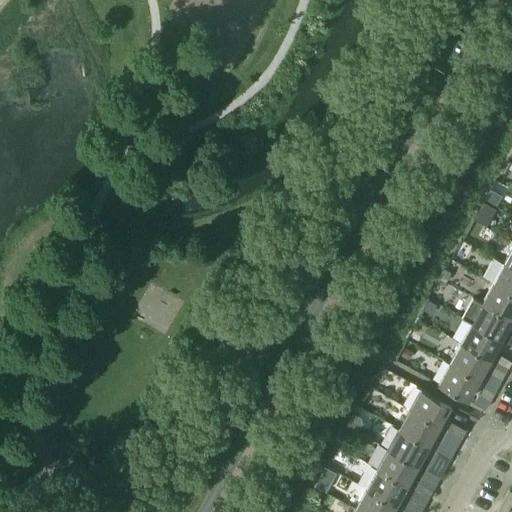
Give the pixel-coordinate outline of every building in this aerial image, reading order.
[(511,244),(503,262),(511,266),(511,244)] [(511,266),(503,262),(492,282),(511,292),(511,266)] [(511,292),(492,282),(481,302),(511,318),(511,316),(511,292)] [(500,338),(500,339),(511,345),(511,335),(510,334),(509,330),(511,324),(511,318),(481,302),(471,297),(460,317),(470,322),(500,338)] [(459,342),(489,358),(500,339),(500,338),(470,322),(459,342)] [(448,362),(478,378),(489,358),(459,342),(448,362)] [(495,362),(506,368),(511,360),(499,354),(495,362)] [(437,382),(467,399),(478,378),(448,362),(437,382)] [(484,382),(495,388),(500,381),(488,374),(484,382)] [(408,408),(439,424),(450,403),(420,387),(408,408)] [(473,402),(484,408),(489,401),(477,394),(473,402)] [(397,428),(428,444),(439,424),(408,408),(397,428)] [(446,429),(461,437),(465,429),(451,421),(446,429)] [(386,448),(417,464),(428,444),(397,428),(386,448)] [(436,449),(450,457),(454,449),(440,441),(436,449)] [(376,468),(406,484),(417,464),(386,448),(376,468)] [(425,469),(439,477),(443,469),(429,461),(425,469)] [(365,488),(395,504),(406,484),(376,468),(365,488)] [(414,489),(428,497),(432,489),(418,481),(414,489)] [(354,508),(361,511),(390,511),(395,504),(365,488),(354,508)] [(502,501),(510,505),(511,501),(511,491),(508,490),(502,501)] [(403,509),(407,511),(419,511),(421,509),(407,501),(403,509)] [(496,511),(506,511),(510,505),(502,501),(496,511)]
